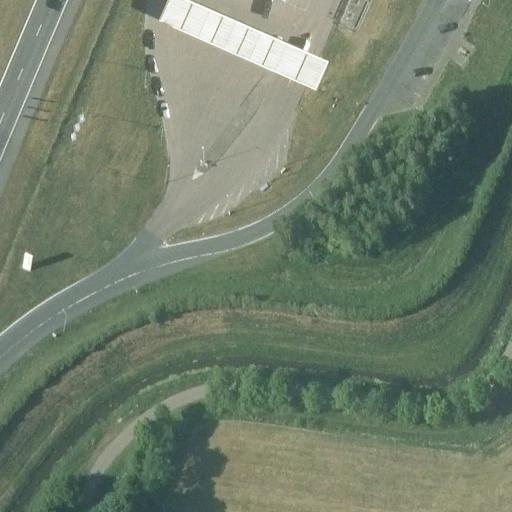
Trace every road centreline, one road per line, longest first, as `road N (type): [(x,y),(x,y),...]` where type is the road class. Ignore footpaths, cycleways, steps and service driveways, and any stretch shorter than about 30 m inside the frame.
road 1 (unclassified): [(83,511),(112,455),(168,409),(198,398),(268,393),(412,413),(444,410),(487,386),(511,355)]
road 2 (motorway): [(0,348),(136,262)]
road 3 (motorway): [(0,122),(51,0)]
